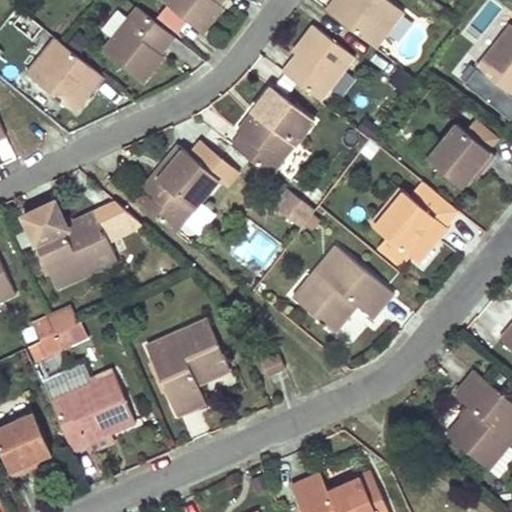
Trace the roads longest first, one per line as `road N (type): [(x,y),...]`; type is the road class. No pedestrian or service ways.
road 1 (residential): [(511,238),(393,376),(92,511)]
road 2 (residential): [(285,0),(205,90),(0,189)]
